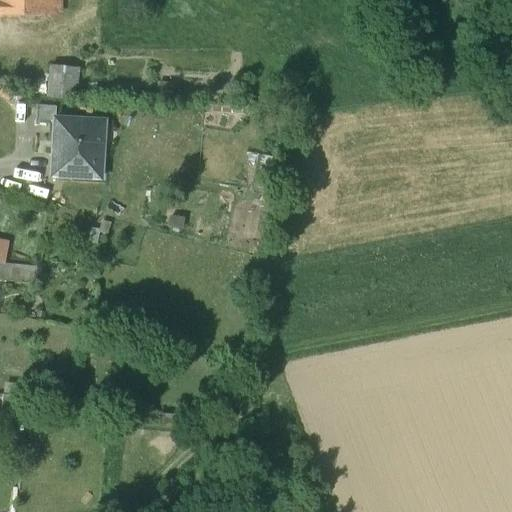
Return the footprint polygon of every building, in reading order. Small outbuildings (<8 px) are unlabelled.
[(42,0),(1,0),(1,17),(43,18),(42,0)] [(47,98),(77,99),(79,69),(49,68),(47,98)] [(171,84),(159,83),(158,94),(170,95),(171,84)] [(55,107),(36,106),(36,123),(49,124),(48,137),(53,138),(54,119),(55,119),(55,107)] [(55,119),(54,119),(53,138),(51,176),(100,178),(102,151),(92,150),(94,121),(55,119)] [(267,156),(247,152),(242,177),(262,181),(267,156)] [(110,221),(130,223),(132,207),(112,205),(110,221)] [(8,246),(0,244),(0,263),(1,263),(5,264),(8,246)] [(5,264),(1,263),(0,273),(0,279),(25,282),(27,266),(5,264)] [(23,397),(2,395),(0,416),(0,422),(21,425),(23,397)]
